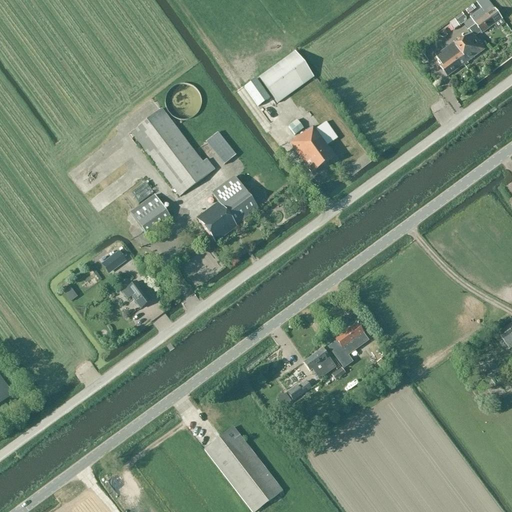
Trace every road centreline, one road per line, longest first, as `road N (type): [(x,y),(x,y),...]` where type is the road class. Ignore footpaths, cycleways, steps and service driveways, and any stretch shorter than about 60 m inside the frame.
road 1 (unclassified): [(0,457),(511,80)]
road 2 (tertiary): [(20,511),(511,149)]
